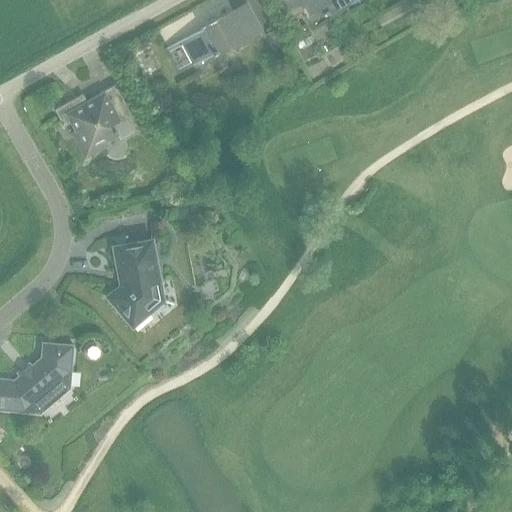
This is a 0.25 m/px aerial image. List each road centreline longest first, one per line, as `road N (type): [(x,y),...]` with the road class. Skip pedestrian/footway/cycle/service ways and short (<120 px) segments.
road 1 (residential): [(0,347),(49,304),(73,257),(0,113)]
road 2 (residential): [(0,101),(188,0)]
